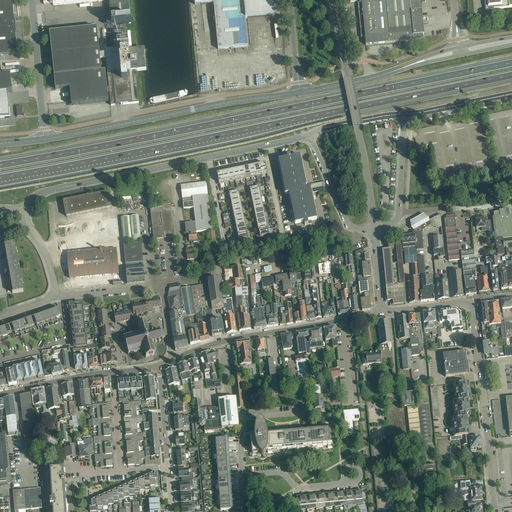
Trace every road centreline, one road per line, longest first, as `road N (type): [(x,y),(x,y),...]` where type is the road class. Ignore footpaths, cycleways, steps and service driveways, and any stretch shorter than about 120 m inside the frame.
road 1 (motorway): [(0,178),(511,75)]
road 2 (motorway): [(511,63),(0,164)]
road 3 (secondary): [(43,138),(300,92)]
road 4 (tertiary): [(373,228),(330,0)]
road 5 (tertiary): [(494,503),(470,303)]
road 6 (secondary): [(25,213),(43,191),(207,157)]
road 7 (residential): [(172,359),(246,335),(342,320)]
road 8 (unclassified): [(43,138),(31,0)]
road 9 (residential): [(210,171),(268,160),(283,234)]
road 10 (residential): [(242,475),(241,417),(306,412)]
road 11 (residential): [(119,471),(44,466),(47,511)]
